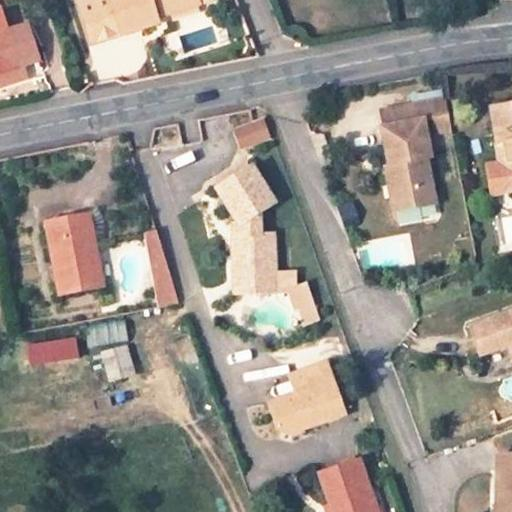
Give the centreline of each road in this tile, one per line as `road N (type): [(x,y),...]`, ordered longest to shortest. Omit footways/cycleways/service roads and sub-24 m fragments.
road 1 (unknown): [(123,105),(261,460),(280,464),(407,434)]
road 2 (residential): [(418,465),(275,74)]
road 3 (unclassified): [(0,131),(275,74)]
road 4 (unclassified): [(275,74),(511,44)]
